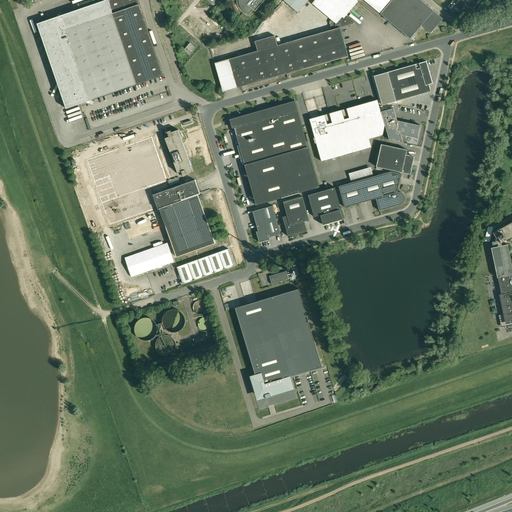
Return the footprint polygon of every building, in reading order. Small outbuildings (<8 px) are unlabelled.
[(91,100),(163,75),(137,0),(93,0),(95,4),(62,15),(59,14),(57,17),(46,21),(46,19),(35,22),(37,30),(39,29),(66,108),(86,101),(92,104),(93,103),(92,101),(91,100)] [(431,33),(443,19),(420,0),(283,0),(298,13),(309,0),(315,0),(312,3),(331,19),(330,30),(278,45),(275,36),(255,41),(256,44),(258,51),(229,59),(237,88),(280,76),(348,56),(340,28),(353,24),(354,23),(354,22),(346,16),(359,1),(357,0),(364,0),(381,14),(410,39),(422,25),(431,33)] [(238,0),(239,2),(239,4),(240,6),(241,8),(242,9),(248,15),(253,9),(255,11),(264,0),(263,0),(238,0)] [(453,10),(458,4),(454,0),(449,6),(453,10)] [(511,0),(461,0),(464,2),(462,5),(465,7),(467,5),(473,10),(470,13),(473,15),(485,0),(491,0),(504,10),(511,0)] [(195,47),(190,43),(184,50),(190,54),(195,47)] [(388,72),(390,80),(396,101),(431,91),(429,84),(433,83),(426,61),(388,72)] [(377,100),(329,113),(310,119),(309,119),(311,125),(321,161),(372,147),(369,139),(383,135),(385,126),(381,111),(381,112),(379,106),(377,100)] [(230,119),(232,128),(234,128),(256,205),(319,187),(302,127),(295,101),(230,119)] [(381,111),(385,126),(389,140),(403,143),(401,134),(418,138),(421,125),(397,120),(394,108),(381,111)] [(84,114),(83,110),(77,111),(77,109),(69,111),(71,118),(84,114)] [(165,138),(178,172),(181,171),(183,177),(187,175),(186,173),(193,171),(178,130),(171,132),(171,130),(167,132),(169,137),(165,138)] [(109,225),(153,209),(145,188),(167,180),(152,137),(87,160),(109,225)] [(381,144),(376,167),(410,174),(414,156),(406,154),(407,150),(381,144)] [(201,171),(206,169),(204,161),(198,162),(201,171)] [(379,211),(400,204),(401,204),(402,204),(403,203),(404,202),(404,201),(405,200),(405,199),(405,198),(405,197),(405,196),(404,195),(404,194),(403,194),(403,193),(402,193),(402,192),(401,192),(400,192),(399,192),(398,192),(397,192),(401,174),(391,171),(374,176),(339,186),(345,207),(376,198),(379,211)] [(195,180),(152,195),(158,209),(159,209),(177,257),(215,243),(198,195),(200,194),(195,180)] [(320,215),(323,225),(342,219),(340,210),(341,209),(335,187),(308,195),(314,217),(320,215)] [(292,235),(304,232),(307,231),(304,221),(309,220),(302,197),(302,196),(283,201),(287,215),(283,217),(288,236),(292,235)] [(256,231),(259,242),(269,239),(269,237),(281,234),(273,205),(253,211),(258,231),(257,232),(256,231)] [(501,327),(511,324),(511,265),(507,244),(502,245),(501,242),(511,236),(511,221),(493,232),(496,239),(492,241),(492,244),(497,243),(498,246),(491,247),(497,275),(497,277),(498,277),(501,294),(499,294),(503,314),(499,315),(499,317),(501,327)] [(153,242),(166,238),(164,230),(150,235),(153,242)] [(261,243),(264,248),(274,245),(272,239),(261,243)] [(125,241),(117,244),(119,251),(128,248),(125,241)] [(150,247),(153,256),(173,250),(170,241),(150,247)] [(228,249),(177,267),(183,284),(234,266),(228,249)] [(269,276),(272,284),(289,279),(286,271),(269,276)] [(142,279),(145,291),(152,289),(149,277),(142,279)] [(120,286),(127,302),(132,300),(124,284),(120,286)] [(271,396),(270,393),(291,387),(288,377),(322,366),(299,289),(257,301),(235,308),(256,377),(253,377),(259,396),(265,395),(266,398),(271,396)] [(207,308),(207,307),(207,305),(206,304),(206,303),(205,302),(204,301),(202,300),(201,300),(200,300),(199,300),(197,300),(196,301),(195,302),(194,303),(193,304),(193,306),(193,307),(193,308),(194,309),(194,310),(195,311),(196,312),(198,313),(199,313),(200,313),(201,313),(203,313),(204,312),(205,311),(206,310),(206,309),(207,308)] [(185,322),(185,320),(185,318),(184,315),(183,313),(181,312),(180,310),(178,309),(176,309),(173,308),(171,309),(169,309),(167,310),(165,312),(164,314),(163,316),(162,318),(162,320),(162,322),(163,324),(164,326),(166,328),(168,330),(169,331),(172,331),(174,331),(176,331),(178,330),(180,329),(182,328),(183,326),(184,324),(185,322)] [(157,330),(157,328),(157,326),(156,323),(155,321),(154,320),(152,318),(150,317),(148,317),(146,316),(144,317),(141,317),(139,319),(138,320),(136,322),(135,324),(135,326),(134,328),(135,331),(136,333),(137,335),(138,337),(140,338),(142,339),(144,339),(147,339),(149,339),(151,338),(153,337),(154,336),(156,334),(157,332),(157,330)] [(212,324),(212,323),(212,322),(211,320),(211,319),(210,318),(209,317),(207,317),(206,316),(204,316),(202,316),(202,317),(200,318),(199,319),(198,321),(198,322),(198,323),(198,325),(198,326),(199,327),(200,328),(201,329),(202,330),(204,330),(205,330),(206,330),(208,329),(210,328),(211,327),(211,325),(212,324)] [(176,346),(176,344),(175,342),(175,340),(174,338),(173,337),(171,336),(169,335),(167,334),(165,334),(164,334),(161,335),(160,336),(158,337),(157,339),(156,341),(156,342),(156,345),(156,347),(157,348),(158,350),(159,351),(161,353),(163,354),(165,354),(166,354),(168,354),(170,353),(172,352),(173,351),(174,349),(175,347),(176,346)]
